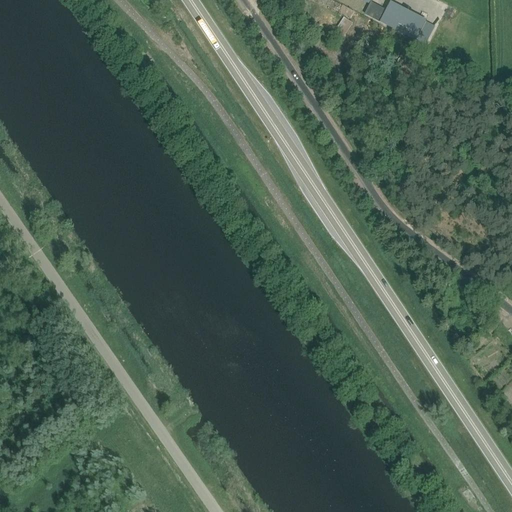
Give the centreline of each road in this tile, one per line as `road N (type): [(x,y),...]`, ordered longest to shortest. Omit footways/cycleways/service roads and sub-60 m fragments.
road 1 (primary): [(511,483),(190,0)]
road 2 (unclassified): [(511,303),(381,198),(255,0)]
road 3 (unclassified): [(225,511),(0,185)]
